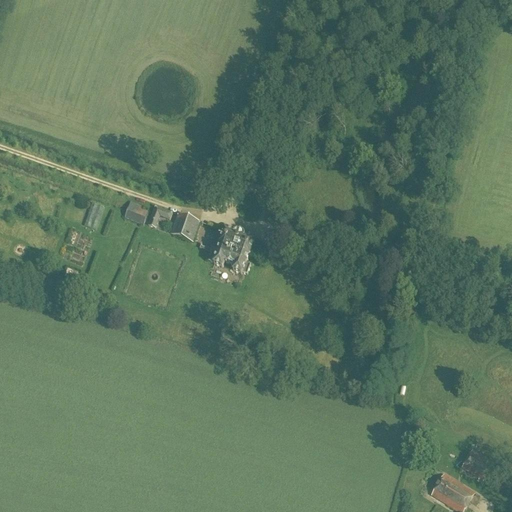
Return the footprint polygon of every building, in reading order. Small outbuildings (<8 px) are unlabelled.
[(143,226),(148,213),(143,211),(143,208),(131,204),(125,219),(138,223),(143,226)] [(170,221),(172,215),(155,209),(148,227),(156,230),(160,218),(170,221)] [(192,243),(199,223),(177,216),(171,237),(192,243)] [(250,257),(255,241),(224,230),(218,246),(220,247),(218,251),(201,245),(200,250),(212,254),(209,263),(214,264),(214,266),(222,269),(224,264),(234,267),(232,273),(242,276),(243,274),(247,276),(250,267),(245,265),(248,256),(250,257)] [(21,255),(27,259),(31,252),(25,249),(21,255)] [(362,347),(363,345),(359,343),(358,345),(354,344),(352,352),(363,356),(365,348),(362,347)] [(482,482),(494,463),(473,451),(462,470),(482,482)] [(455,511),(463,511),(474,495),(444,476),(431,497),(455,511)]
